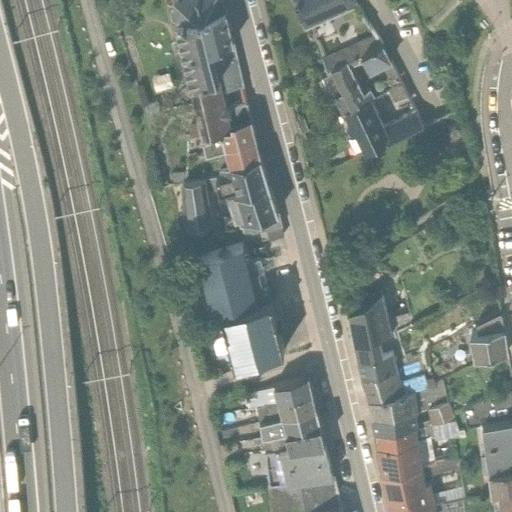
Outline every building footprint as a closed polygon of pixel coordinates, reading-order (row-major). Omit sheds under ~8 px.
[(219,81),(222,98),(241,92),(218,0),(210,0),(170,8),(190,90),(214,85),(219,81)] [(350,0),(296,0),(306,24),(353,4),(350,0)] [(381,56),(373,39),(329,59),(337,76),(353,112),(366,107),(350,71),(381,56)] [(222,98),(219,81),(214,85),(190,90),(198,125),(202,141),(219,138),(232,133),(222,98)] [(421,131),(414,117),(383,132),(370,105),(345,117),(357,145),(360,151),(363,157),(363,156),(364,159),(421,131)] [(206,160),(224,155),(219,138),(202,141),(198,125),(188,129),(192,143),(199,141),(206,160)] [(259,163),(249,126),(231,129),(232,133),(219,138),(224,155),(226,163),(228,171),(259,163)] [(226,201),(267,191),(259,163),(228,171),(219,174),(218,174),(221,184),(225,197),(226,201)] [(228,171),(226,163),(218,165),(219,174),(228,171)] [(182,189),(185,189),(186,178),(171,178),(171,191),(182,192),(182,189)] [(225,197),(221,184),(204,186),(206,200),(225,197)] [(206,200),(204,186),(185,189),(182,189),(182,192),(183,238),(211,234),(206,200)] [(241,230),(276,222),(267,191),(226,201),(234,227),(241,230)] [(281,237),(276,222),(241,230),(246,243),(266,241),(281,237)] [(282,245),(281,237),(266,241),(267,249),(282,245)] [(221,320),(257,311),(249,282),(246,268),(242,253),(198,264),(213,323),(221,322),(221,320)] [(260,267),(262,276),(276,273),(274,264),(260,267)] [(246,268),(249,282),(258,280),(263,279),(262,276),(260,267),(259,265),(246,268)] [(266,308),(258,280),(249,282),(257,311),(266,308)] [(390,342),(380,302),(348,321),(357,367),(383,362),(379,346),(390,342)] [(283,358),(270,307),(266,308),(257,311),(221,320),(221,322),(234,371),(283,358)] [(478,335),(469,337),(473,360),(507,355),(503,331),(501,314),(476,325),(478,335)] [(396,377),(392,359),(383,362),(357,367),(361,385),(396,377)] [(368,408),(401,399),(396,377),(361,385),(368,408)] [(256,419),(310,400),(305,382),(253,399),(255,404),(245,406),(250,422),(256,419)] [(417,421),(413,397),(401,399),(368,408),(373,427),(414,421),(417,421)] [(310,400),(256,419),(258,431),(313,415),(310,400)] [(453,407),(430,413),(437,444),(460,439),(453,407)] [(260,444),(318,434),(313,415),(258,431),(260,444)] [(375,441),(416,435),(414,421),(373,427),(375,441)] [(511,423),(481,429),(488,474),(511,469),(511,423)] [(264,460),(322,453),(318,434),(260,444),(252,446),(253,452),(261,452),(264,460)] [(417,450),(416,435),(375,441),(375,455),(417,450)] [(380,483),(421,477),(417,450),(375,455),(380,483)] [(257,495),(331,487),(327,472),(322,453),(264,460),(251,461),(257,495)] [(511,469),(488,474),(492,499),(496,498),(511,495),(511,469)] [(388,511),(400,511),(432,503),(430,493),(424,493),(421,477),(380,483),(388,511)] [(337,511),(331,487),(257,495),(260,511),(337,511)] [(498,511),(511,511),(511,495),(496,498),(498,511)] [(434,511),(432,503),(400,511),(434,511)]
